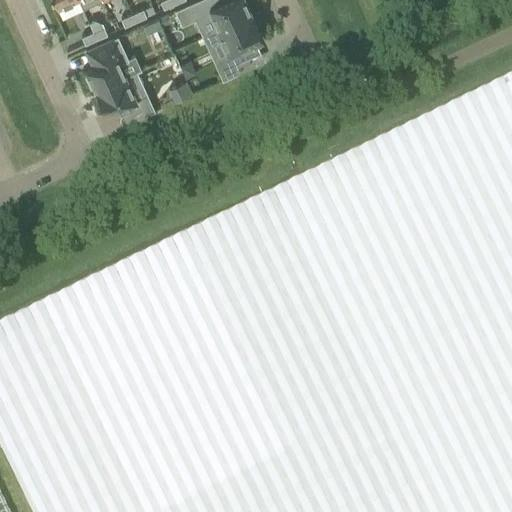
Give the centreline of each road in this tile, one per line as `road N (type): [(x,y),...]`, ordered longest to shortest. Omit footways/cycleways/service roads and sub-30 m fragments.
road 1 (track): [(0,274),(511,36)]
road 2 (residential): [(19,0),(81,142),(72,160),(12,187)]
road 3 (residential): [(294,0),(348,112)]
